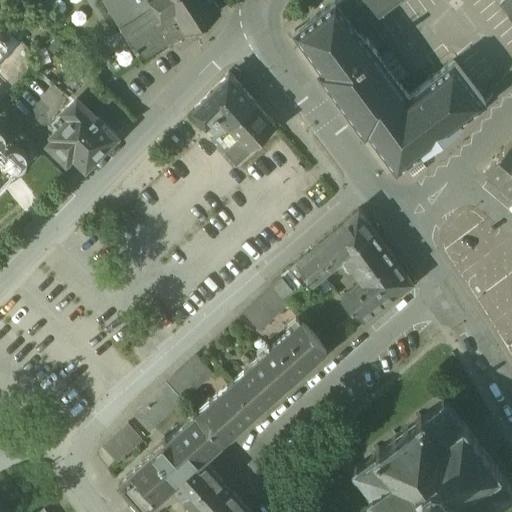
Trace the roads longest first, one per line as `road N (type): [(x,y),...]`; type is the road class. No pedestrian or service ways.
road 1 (residential): [(375,181),(86,435),(78,466),(98,511)]
road 2 (residential): [(250,31),(0,289)]
road 3 (residential): [(448,281),(265,434),(253,457),(256,481),(284,511)]
road 4 (unknown): [(0,349),(86,435),(0,469)]
road 5 (residential): [(375,181),(283,61),(250,31)]
